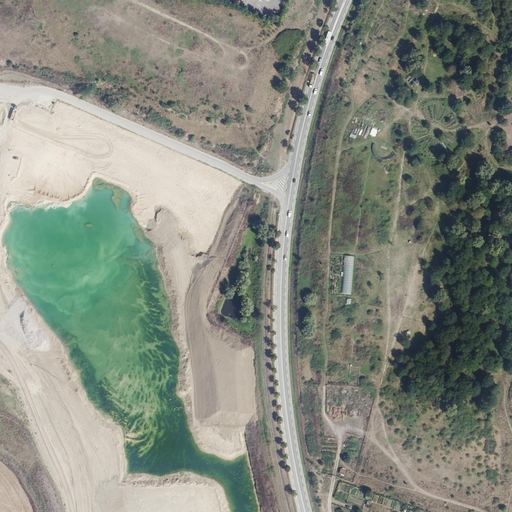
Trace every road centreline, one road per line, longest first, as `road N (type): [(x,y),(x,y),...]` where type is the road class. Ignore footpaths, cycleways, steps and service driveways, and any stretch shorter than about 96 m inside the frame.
road 1 (primary): [(293,511),(291,241),(314,114),(352,0)]
road 2 (primary): [(340,0),(300,120),(283,215),(282,511)]
road 3 (primary): [(304,511),(281,359),(283,248),(308,101),(342,6)]
road 4 (primary): [(304,511),(290,270)]
